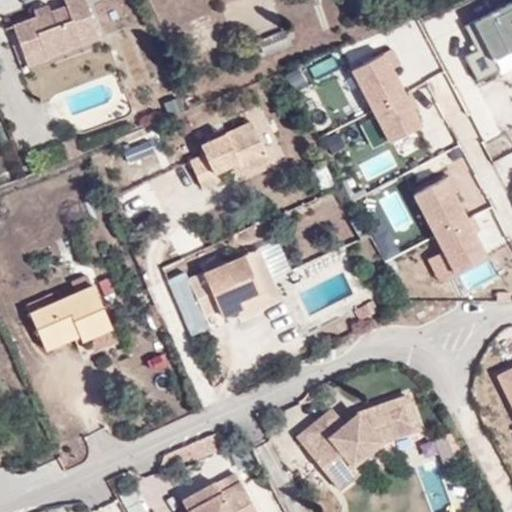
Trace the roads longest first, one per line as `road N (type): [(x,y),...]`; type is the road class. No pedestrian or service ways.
road 1 (residential): [(423,335),(0,505)]
road 2 (unknown): [(296,511),(244,428),(202,392),(151,273),(161,214)]
road 3 (residential): [(423,335),(511,500)]
